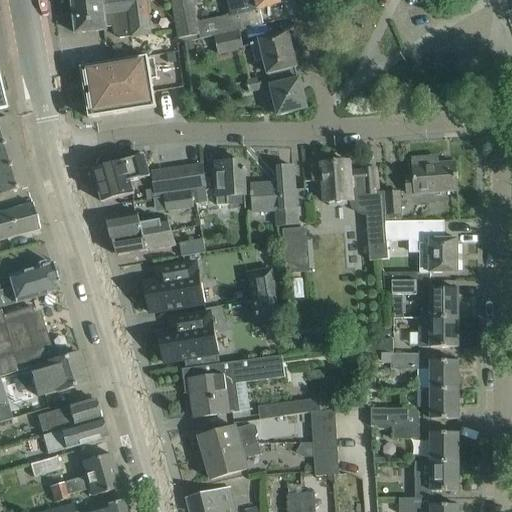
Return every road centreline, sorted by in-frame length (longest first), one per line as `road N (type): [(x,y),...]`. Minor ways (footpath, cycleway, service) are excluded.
road 1 (residential): [(504,511),(499,123)]
road 2 (tertiary): [(160,511),(51,145)]
road 3 (residential): [(51,145),(182,130),(330,131)]
road 4 (residential): [(330,131),(499,123)]
road 5 (tertiary): [(51,145),(22,0)]
road 6 (residential): [(330,131),(298,0)]
